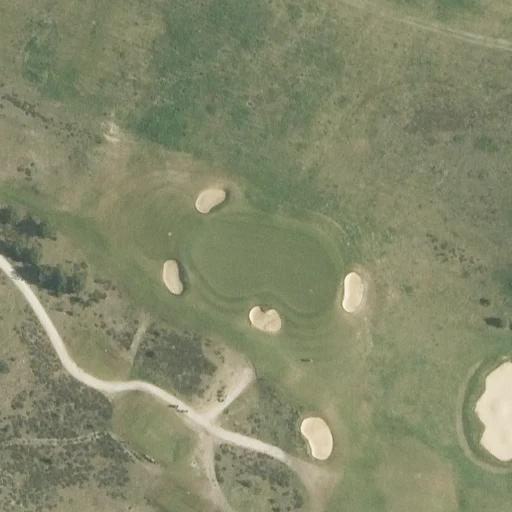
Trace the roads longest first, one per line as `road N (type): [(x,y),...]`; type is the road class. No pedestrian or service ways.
road 1 (track): [(227,511),(213,488),(217,430),(137,385),(101,386),(69,375),(46,313),(0,266)]
road 2 (track): [(342,0),(511,51)]
